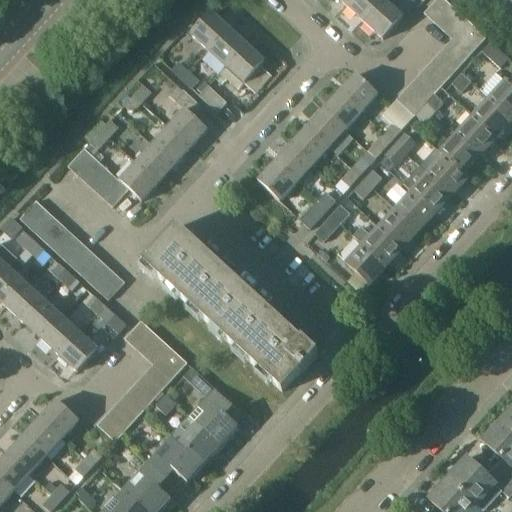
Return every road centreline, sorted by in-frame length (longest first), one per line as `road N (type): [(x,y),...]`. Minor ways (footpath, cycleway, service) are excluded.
road 1 (residential): [(357,356),(189,202),(325,54)]
road 2 (residential): [(357,356),(511,182)]
road 3 (residential): [(355,511),(511,341)]
road 4 (residential): [(215,511),(357,356)]
road 5 (residential): [(325,54),(391,78),(435,32)]
